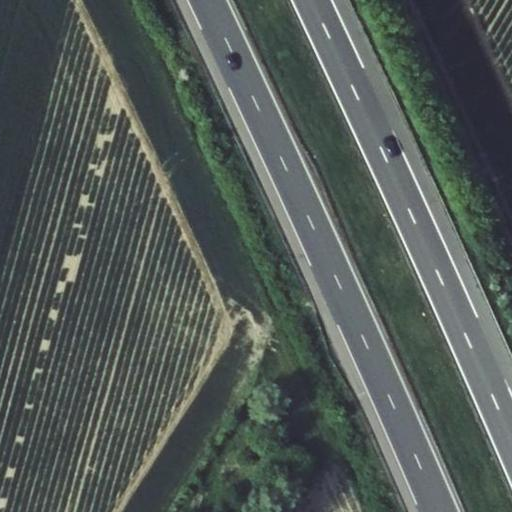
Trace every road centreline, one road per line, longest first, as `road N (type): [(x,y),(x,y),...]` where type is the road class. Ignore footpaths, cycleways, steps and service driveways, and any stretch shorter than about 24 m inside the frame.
road 1 (motorway): [(206,0),(439,511)]
road 2 (motorway): [(511,441),(311,0)]
road 3 (track): [(511,245),(400,0)]
